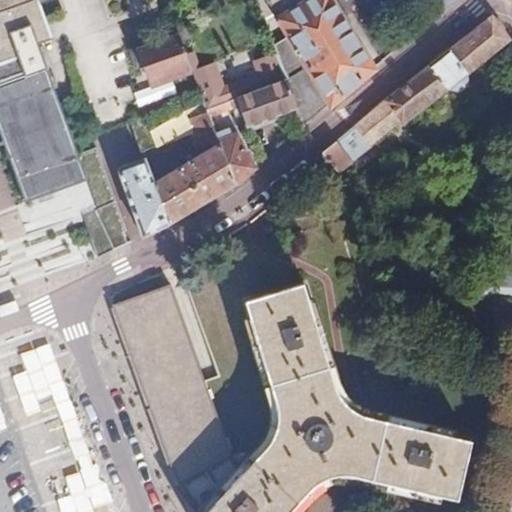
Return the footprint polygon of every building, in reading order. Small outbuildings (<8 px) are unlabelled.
[(0,0),(0,132),(23,199),(83,178),(36,43),(52,37),(38,0),(0,0)] [(294,48),(283,55),(284,57),(292,79),(303,106),(305,113),(308,120),(373,67),(332,0),(280,0),(270,7),(294,48)] [(430,0),(438,12),(452,0),(451,0),(430,0)] [(463,72),(506,38),(488,14),(385,96),(359,119),(373,137),(400,116),(402,119),(445,86),(455,87),(463,81),(463,72)] [(195,73),(184,42),(142,55),(153,86),(195,73)] [(208,108),(233,100),(241,97),(243,102),(251,124),(303,106),(292,79),(284,57),(262,64),(266,78),(219,93),(211,68),(195,73),(208,108)] [(124,97),(93,107),(91,107),(100,131),(101,131),(132,120),(124,97)] [(233,100),(208,108),(209,112),(212,121),(238,112),(235,104),(233,100)] [(123,180),(142,236),(166,225),(234,181),(217,135),(212,121),(209,112),(192,118),(197,135),(204,153),(155,186),(148,166),(126,173),(123,180)] [(308,120),(305,113),(286,120),(291,134),(308,120)] [(144,116),(132,120),(143,153),(155,149),(150,133),(144,116)] [(197,135),(192,118),(150,133),(155,149),(197,135)] [(217,135),(234,181),(253,165),(240,132),(230,138),(227,131),(217,135)] [(326,156),(335,167),(352,154),(344,144),(340,147),(334,139),(322,150),(326,156)] [(391,151),(366,165),(369,171),(374,168),(377,174),(390,168),(393,169),(397,169),(400,167),(403,165),(404,162),(405,159),(404,155),(402,152),(407,149),(403,143),(391,151)] [(96,202),(108,238),(121,233),(126,231),(113,196),(96,202)] [(108,238),(112,250),(125,244),(121,233),(108,238)] [(511,297),(511,246),(511,276),(481,275),(480,296),(511,297)] [(166,282),(111,302),(112,306),(174,476),(179,490),(184,497),(200,511),(278,511),(305,484),(312,478),(319,474),(327,471),(335,469),(344,469),(352,470),(360,472),(455,495),(468,440),(360,413),(355,410),(349,407),(344,402),(340,397),(335,388),(328,371),(301,279),(242,294),(273,408),(274,416),(273,425),(271,429),(240,468),(230,459),(166,282)] [(511,299),(493,299),(491,332),(511,332),(511,299)]
